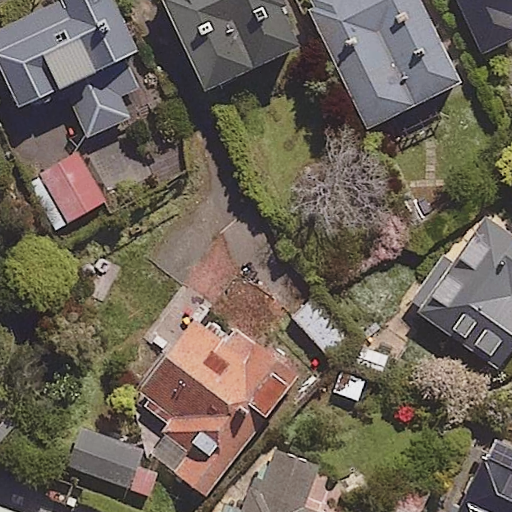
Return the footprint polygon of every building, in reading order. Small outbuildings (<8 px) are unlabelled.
[(130,39),(110,0),(37,0),(0,18),(0,69),(13,96),(55,75),(82,131),(125,110),(115,89),(135,80),(118,45),(130,39)] [(293,38),(277,0),(165,0),(199,78),(293,38)] [(421,0),(305,0),(361,121),(457,77),(421,0)] [(511,8),(511,0),(457,0),(478,45),(511,29),(511,13),(510,9),(511,8)] [(102,195),(75,147),(43,165),(69,213),(102,195)] [(511,222),(485,204),(451,254),(443,249),(407,301),(493,360),(511,332),(511,222)] [(292,377),(199,303),(109,416),(202,490),(292,377)] [(141,447),(80,422),(65,459),(126,484),(141,447)] [(511,511),(511,443),(486,432),(451,511),(511,511)] [(335,511),(300,500),(312,468),(270,453),(258,485),(229,474),(215,511),(335,511)] [(26,511),(27,511),(0,501),(0,511),(26,511)]
